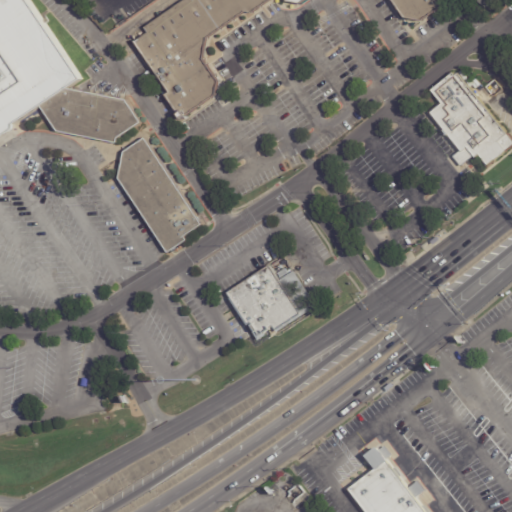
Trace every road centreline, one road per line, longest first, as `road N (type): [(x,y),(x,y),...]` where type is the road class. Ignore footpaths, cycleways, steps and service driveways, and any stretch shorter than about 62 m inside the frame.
road 1 (secondary): [(396,299),(31,511)]
road 2 (motorway): [(396,299),(313,373),(101,511)]
road 3 (secondary): [(240,480),(430,337)]
road 4 (motorway): [(235,454),(417,322)]
road 5 (residential): [(396,299),(387,269),(316,166)]
road 6 (residential): [(293,183),(372,283),(396,299)]
road 7 (primary): [(511,212),(396,299)]
road 8 (primary): [(417,322),(511,244)]
